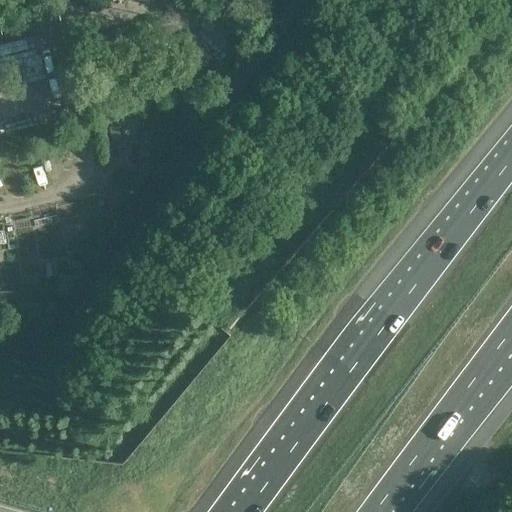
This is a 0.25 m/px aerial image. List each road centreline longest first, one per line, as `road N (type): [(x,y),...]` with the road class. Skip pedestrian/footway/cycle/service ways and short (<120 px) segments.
road 1 (motorway): [(511,157),(245,511)]
road 2 (track): [(156,0),(67,32),(86,173),(53,193),(0,206)]
road 3 (motorway): [(374,511),(511,329)]
